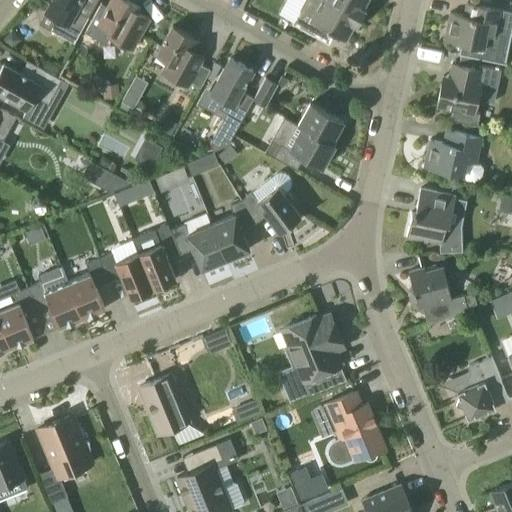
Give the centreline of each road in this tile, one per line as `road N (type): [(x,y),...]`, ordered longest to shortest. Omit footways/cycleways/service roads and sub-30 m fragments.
road 1 (residential): [(359,249),(91,355)]
road 2 (residential): [(445,472),(379,324),(359,249)]
road 3 (residential): [(395,107),(196,0)]
road 4 (residential): [(156,511),(91,355)]
road 5 (residential): [(359,249),(395,107)]
